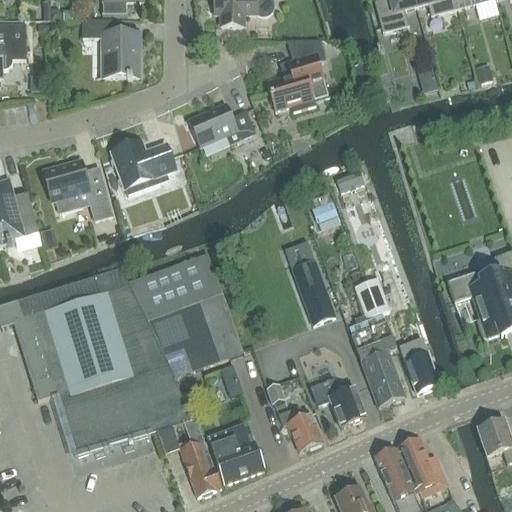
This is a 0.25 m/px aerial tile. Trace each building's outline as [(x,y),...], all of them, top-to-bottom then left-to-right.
[(221,30),(244,30),(244,18),(257,18),(257,20),(259,22),(261,23),(263,23),(264,23),(266,23),(267,23),(269,23),(270,22),(272,21),(273,21),(275,19),(276,17),(277,16),(277,15),(278,13),(278,11),(278,8),(278,7),(277,5),(276,3),(275,1),(274,1),(270,1),(269,0),(215,0),(215,18),(221,18),(221,30)] [(374,8),(383,37),(409,30),(405,15),(417,12),(413,0),(383,0),(383,5),(374,8)] [(453,0),(413,0),(417,12),(428,9),(431,20),(457,13),(453,0)] [(453,0),(457,13),(495,3),(494,0),(453,0)] [(105,81),(139,81),(139,36),(113,36),(113,24),(83,24),(83,42),(105,42),(105,81)] [(0,81),(3,82),(3,64),(26,64),(26,28),(0,28),(0,81)] [(275,114),(292,110),(293,116),(316,109),(314,103),(329,99),(320,66),(325,64),(320,45),(288,45),(293,65),(288,66),(291,79),(267,86),(275,114)] [(188,125),(200,152),(227,140),(231,149),(257,138),(247,115),(233,121),(227,108),(188,125)] [(142,146),(112,157),(125,193),(176,174),(166,148),(146,156),(142,146)] [(82,165),(44,176),(52,205),(55,204),(59,218),(82,212),(81,207),(88,205),(90,210),(94,226),(113,221),(99,171),(85,175),(82,165)] [(364,189),(359,174),(335,183),(341,198),(364,189)] [(0,247),(2,248),(39,237),(28,197),(4,203),(0,188),(0,247)] [(308,246),(285,255),(302,299),(313,329),(336,321),(308,246)] [(482,284),(479,276),(447,287),(454,308),(473,301),(481,323),(476,325),(483,343),(500,337),(501,341),(511,337),(511,256),(495,262),(500,278),(482,284)] [(209,259),(128,287),(162,359),(180,353),(190,376),(244,357),(209,259)] [(122,273),(0,310),(0,326),(1,331),(14,327),(38,405),(57,399),(76,460),(156,435),(184,426),(192,424),(168,370),(162,359),(128,287),(122,273)] [(355,291),(367,324),(390,315),(377,282),(355,291)] [(389,357),(396,355),(387,329),(352,341),(358,358),(379,412),(406,402),(389,357)] [(406,367),(417,398),(440,390),(428,358),(423,360),(420,351),(404,357),(407,366),(406,367)] [(335,385),(312,393),(319,410),(331,405),(341,432),(366,423),(354,392),(340,397),(335,385)] [(274,388),(263,391),(267,408),(278,405),(274,388)] [(293,440),(299,455),(323,446),(311,417),(303,421),(300,411),(285,417),(289,426),(286,427),(291,440),(293,440)] [(195,423),(192,424),(184,426),(192,449),(180,454),(197,501),(221,492),(206,451),(208,450),(206,446),(204,447),(197,427),(195,423)] [(503,456),(507,468),(511,466),(511,446),(504,424),(478,433),(487,462),(503,456)] [(207,441),(214,460),(224,488),(265,474),(255,445),(254,446),(247,427),(207,441)] [(421,442),(397,453),(417,498),(441,487),(421,442)] [(395,453),(375,462),(392,503),(396,511),(421,511),(419,507),(413,493),(412,494),(395,453)] [(372,511),(372,510),(369,511),(360,492),(336,503),(339,511),(372,511)]
